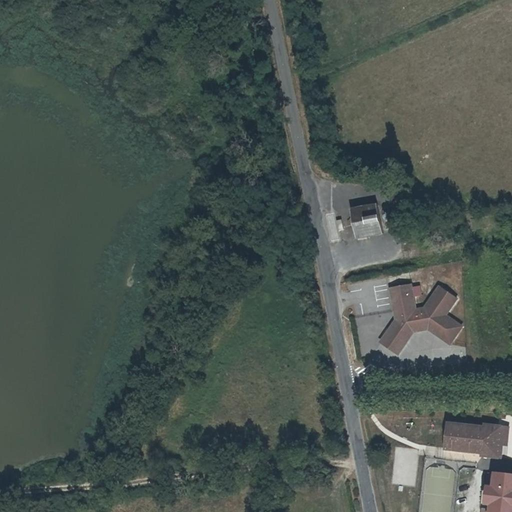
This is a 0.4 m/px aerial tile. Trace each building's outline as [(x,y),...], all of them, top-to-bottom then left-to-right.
[(392,224),(391,222),(390,209),(389,200),(363,203),(366,228),(392,224)] [(401,208),(390,209),(391,222),(403,220),(401,208)] [(366,228),(367,233),(392,229),(392,224),(366,228)] [(397,317),(392,324),(406,334),(411,327),(427,324),(428,326),(450,343),(462,326),(448,315),(446,316),(446,312),(448,312),(458,298),(441,286),(426,307),(417,308),(414,286),(393,289),(396,310),(397,317)] [(414,330),(428,326),(427,324),(411,327),(406,334),(392,324),(383,337),(383,341),(396,350),(400,349),(414,330)] [(494,444),(501,445),(503,428),(483,426),(483,429),(446,425),(444,450),(480,454),(480,457),(496,458),(497,449),(494,448),(494,444)] [(484,489),(493,490),(494,474),(485,474),(484,489)] [(511,511),(511,476),(498,475),(494,474),(493,490),(490,511),(511,511)]
